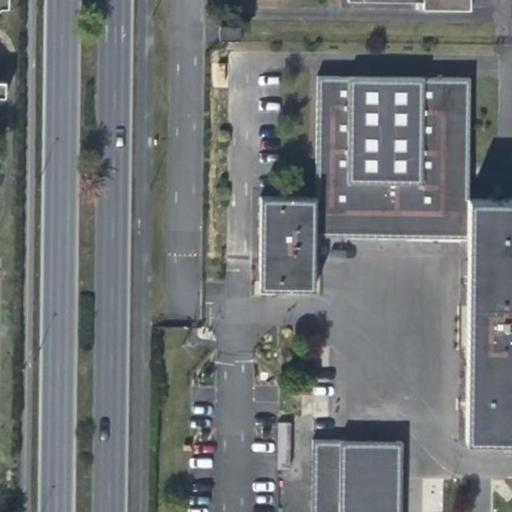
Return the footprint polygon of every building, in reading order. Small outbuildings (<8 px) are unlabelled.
[(0,0),(0,7),(1,7),(8,8),(8,0),(0,0)] [(467,0),(344,0),(344,4),(419,6),(419,15),(467,16),(467,0)] [(217,46),(238,46),(238,31),(217,31),(217,46)] [(310,295),(311,239),(311,217),(464,220),(464,242),(460,446),(511,446),(511,206),(464,206),(466,85),(314,82),(311,203),(256,202),(254,285),(271,285),(270,294),(310,295)] [(311,239),(464,242),(464,220),(311,217),(311,239)] [(254,294),(270,294),(271,285),(254,285),(254,294)] [(394,511),(396,444),(307,443),(305,511),(394,511)]
